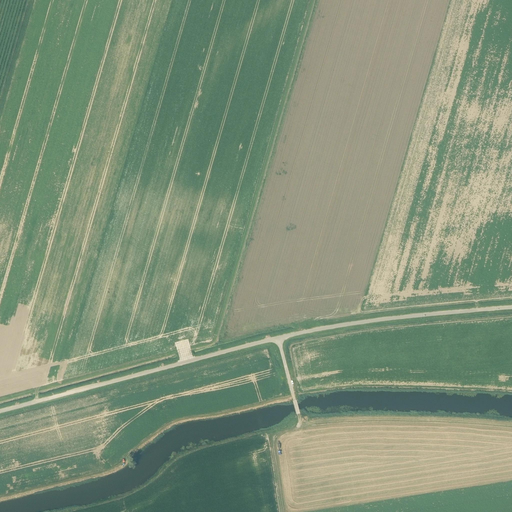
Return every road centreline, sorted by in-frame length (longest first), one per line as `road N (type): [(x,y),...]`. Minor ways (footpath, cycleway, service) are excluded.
road 1 (unclassified): [(0,411),(278,338)]
road 2 (unclassified): [(278,338),(511,308)]
